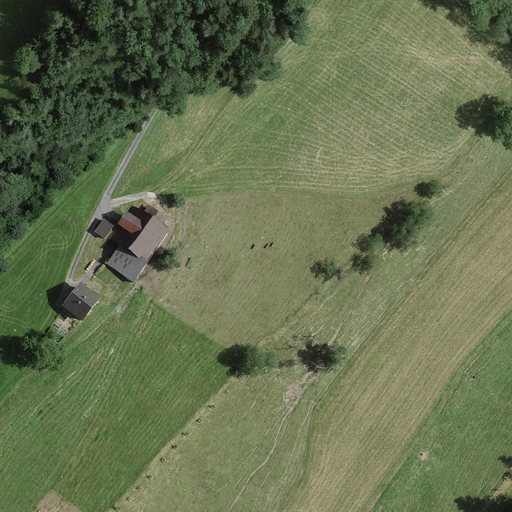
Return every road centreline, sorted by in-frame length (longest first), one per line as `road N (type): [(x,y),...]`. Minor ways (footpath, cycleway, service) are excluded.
road 1 (track): [(106,196),(187,50),(229,0)]
road 2 (track): [(28,360),(106,196)]
